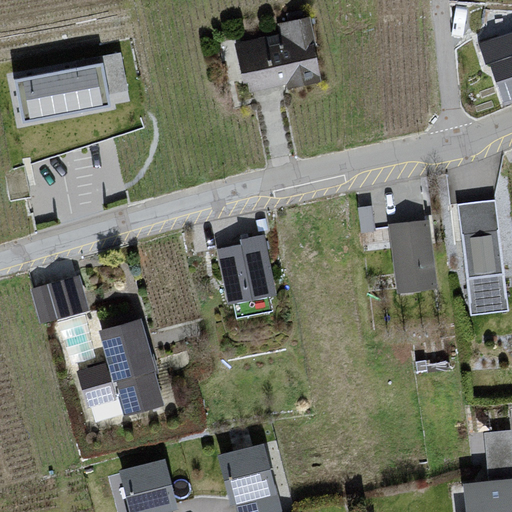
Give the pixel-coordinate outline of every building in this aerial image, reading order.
[(272,35),(235,42),(244,95),(321,81),(309,18),(278,23),(272,35)] [(511,33),(480,44),(486,63),(489,62),(502,103),(511,99),(511,33)] [(120,55),(6,77),(17,133),(116,114),(113,99),(128,96),(120,55)] [(495,199),(457,204),(471,315),(508,310),(495,199)] [(427,219),(386,225),(396,292),(436,286),(427,219)] [(242,246),(218,250),(228,303),(275,294),(264,235),(241,239),(242,246)] [(77,280),(28,291),(37,325),(86,313),(77,280)] [(99,332),(121,416),(161,408),(138,322),(99,332)] [(278,511),(260,445),(216,457),(231,511),(278,511)] [(179,511),(165,456),(114,469),(124,511),(179,511)] [(511,511),(511,482),(461,487),(462,511),(511,511)]
